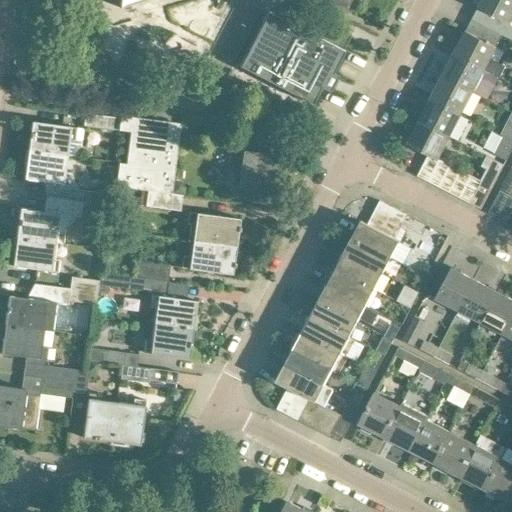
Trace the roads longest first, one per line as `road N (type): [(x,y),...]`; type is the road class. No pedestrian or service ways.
road 1 (residential): [(344,161),(215,408)]
road 2 (residential): [(215,408),(181,472),(158,487),(131,492),(10,476)]
road 3 (residential): [(417,511),(215,408)]
road 4 (residential): [(344,161),(511,247)]
road 5 (residential): [(428,0),(344,161)]
